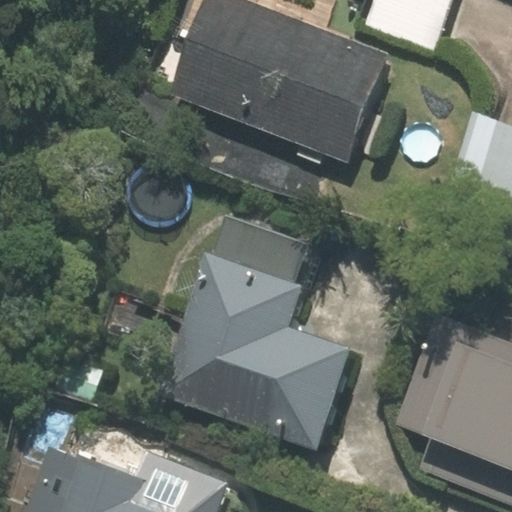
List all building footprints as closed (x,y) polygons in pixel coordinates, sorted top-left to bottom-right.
[(405,55),(259,0),(224,0),(188,96),(364,163),(405,55)] [(373,0),(363,28),(431,54),(451,0),(373,0)] [(511,134),(481,123),(447,216),(509,237),(502,256),(511,259),(511,134)] [(310,293),(325,249),(238,218),(222,263),(209,259),(161,397),(324,455),(358,356),(295,336),(310,293)] [(426,474),(511,507),(511,347),(443,321),(402,428),(438,442),(426,474)] [(164,495),(101,470),(104,464),(69,448),(42,511),(225,511),(167,489),(164,495)]
